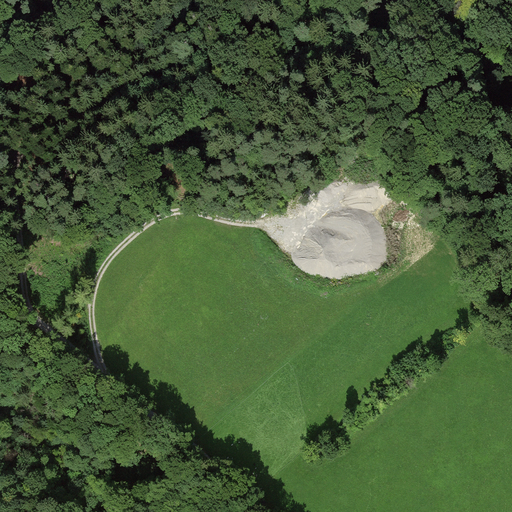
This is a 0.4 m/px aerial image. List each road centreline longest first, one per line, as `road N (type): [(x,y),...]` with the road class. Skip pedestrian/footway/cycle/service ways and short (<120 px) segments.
road 1 (track): [(0,149),(181,61),(308,23),(414,24),(457,41),(471,80),(511,79)]
road 2 (track): [(261,511),(189,442),(0,289)]
road 3 (track): [(113,383),(93,313),(101,273),(114,256),(171,213),(243,223),(296,212)]
